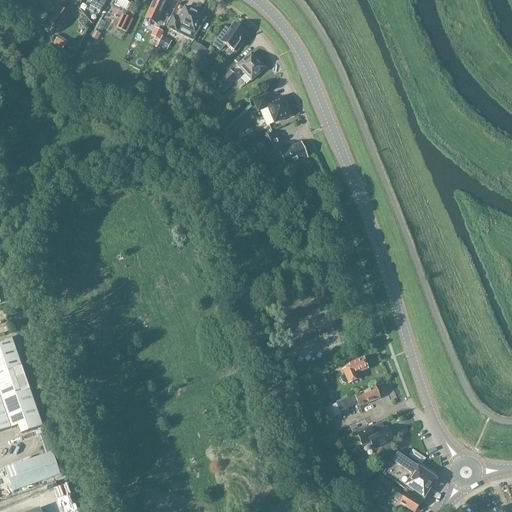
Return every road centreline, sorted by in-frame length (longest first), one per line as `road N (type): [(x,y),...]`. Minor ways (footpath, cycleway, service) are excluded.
road 1 (tertiary): [(459,462),(433,420),(305,63),(256,0)]
road 2 (residential): [(311,142),(270,44),(217,0)]
